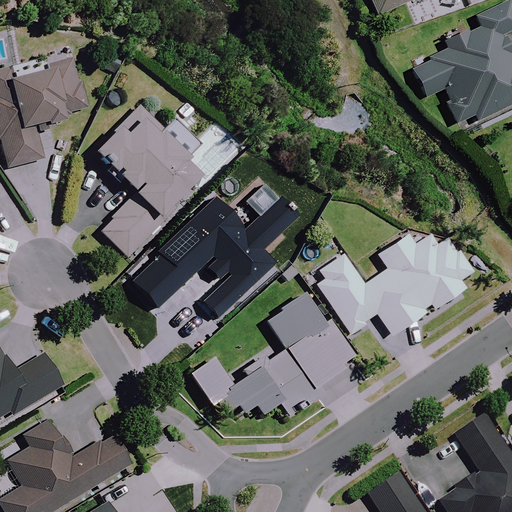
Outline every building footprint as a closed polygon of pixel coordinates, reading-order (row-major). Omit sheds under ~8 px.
[(361,0),(370,19),(412,0),(361,0)] [(511,31),(511,15),(506,4),(465,24),(469,32),(426,53),(431,62),(406,75),(419,101),(439,92),(456,125),(471,118),(474,123),(511,103),(511,64),(499,38),(511,31)] [(51,131),(50,128),(69,121),(67,116),(85,110),(68,59),(43,68),(40,60),(10,70),(7,63),(0,65),(0,151),(6,171),(43,159),(35,137),(51,131)] [(104,169),(100,172),(114,186),(118,182),(132,195),(95,233),(123,259),(169,210),(166,207),(197,175),(182,161),(197,145),(170,120),(161,130),(136,107),(90,155),(104,169)] [(212,200),(155,254),(158,257),(130,283),(155,309),(211,256),(215,260),(206,269),(217,280),(225,271),(229,276),(200,303),(215,319),(273,264),(260,250),(296,216),(279,198),(243,232),(212,200)] [(313,287),(349,337),(362,328),(360,325),(374,316),(390,340),(425,316),(421,311),(428,307),(431,311),(462,290),(456,282),(468,274),(443,239),(431,248),(424,237),(410,247),(403,237),(375,256),(384,270),(361,286),(340,256),(314,274),(320,282),(313,287)] [(316,396),(312,389),(340,370),(336,366),(350,356),(326,321),(319,326),(301,298),(262,324),(276,345),(239,370),(225,379),(212,360),(187,377),(216,420),(234,408),(239,415),(250,408),(257,417),(274,405),(283,418),(316,396)] [(10,374),(0,355),(0,419),(10,414),(12,417),(61,390),(42,356),(10,374)] [(511,511),(511,463),(481,419),(453,439),(478,474),(436,503),(441,511),(511,511)] [(71,460),(48,421),(21,437),(28,448),(4,462),(19,487),(0,498),(0,510),(1,511),(50,511),(128,465),(110,436),(71,460)] [(417,511),(395,479),(367,498),(376,511),(417,511)]
